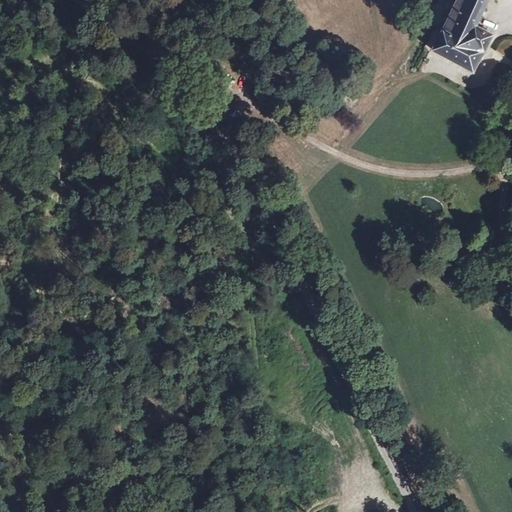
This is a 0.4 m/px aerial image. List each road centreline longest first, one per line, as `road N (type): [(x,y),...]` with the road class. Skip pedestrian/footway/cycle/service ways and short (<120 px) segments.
road 1 (track): [(511,312),(500,263),(503,181),(495,167),(438,173),(365,164),(174,65)]
road 2 (unclassified): [(415,511),(227,136)]
road 3 (unclassified): [(136,0),(227,136)]
